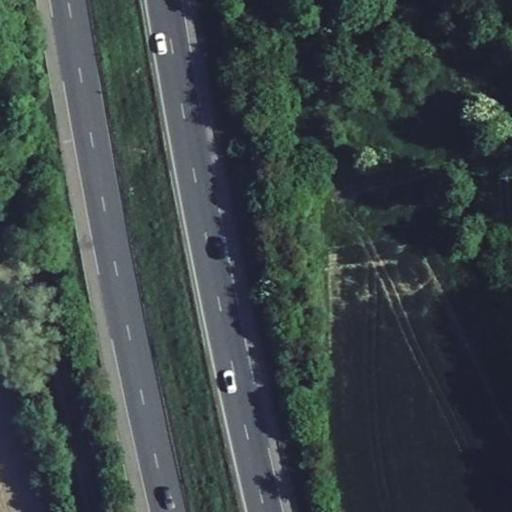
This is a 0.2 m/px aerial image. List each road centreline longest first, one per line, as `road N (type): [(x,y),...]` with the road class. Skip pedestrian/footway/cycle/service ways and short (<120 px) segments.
road 1 (motorway): [(264,511),(163,0)]
road 2 (motorway): [(67,0),(166,511)]
road 3 (track): [(0,267),(37,294),(92,511)]
